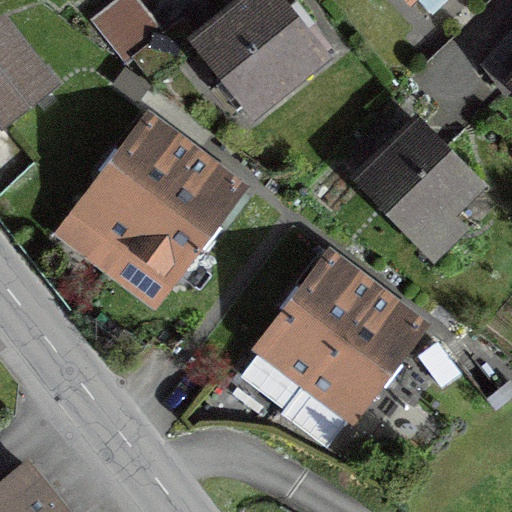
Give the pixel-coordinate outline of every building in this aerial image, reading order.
[(144,13),(133,0),(115,0),(89,22),(106,44),(144,13)] [(301,33),(274,0),(249,0),(193,45),(249,113),(320,56),(301,33)] [(162,36),(144,13),(106,44),(124,66),(162,36)] [(0,26),(0,25),(0,123),(48,86),(0,26)] [(511,90),(511,27),(478,66),(505,94),(510,89),(511,90)] [(104,179),(79,212),(124,246),(190,158),(145,124),(121,157),(113,151),(96,173),(104,179)] [(415,129),(360,182),(415,239),(470,186),(415,129)] [(235,192),(190,158),(124,246),(169,280),(194,247),(202,253),(218,231),(210,225),(235,192)] [(277,310),(285,316),(260,349),(304,383),(371,295),(327,262),(302,295),(294,289),(277,310)] [(416,329),(371,295),(304,383),(298,391),(344,425),(375,384),(383,390),(399,368),(391,362),(416,329)] [(56,511),(21,468),(0,485),(0,511),(56,511)]
